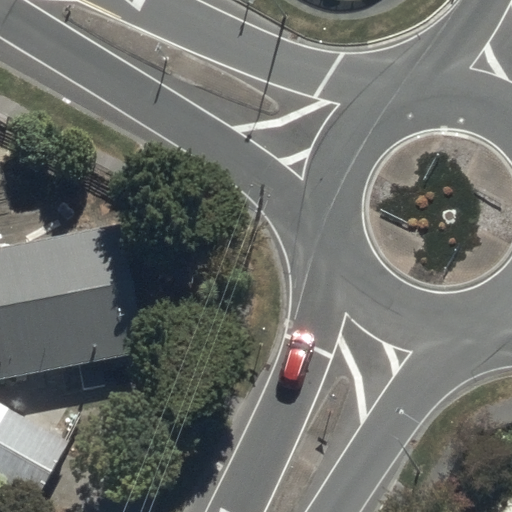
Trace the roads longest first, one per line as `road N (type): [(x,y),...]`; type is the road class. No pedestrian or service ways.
road 1 (tertiary): [(328,136),(57,0)]
road 2 (tertiary): [(375,328),(333,294),(312,249),(307,199),(328,136)]
road 3 (tertiary): [(375,328),(274,511)]
road 4 (tertiary): [(328,136),(361,99),(405,75),(454,67),(511,82)]
road 5 (tertiary): [(511,341),(466,354),(375,328)]
